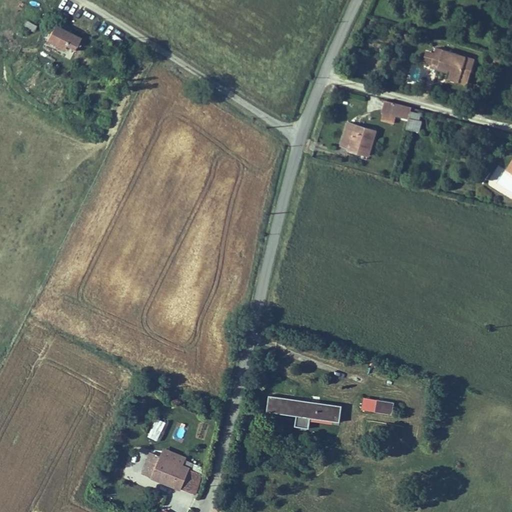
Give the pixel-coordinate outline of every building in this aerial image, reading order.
[(82,45),(57,30),(49,44),(66,53),(68,49),(77,54),(82,45)] [(66,53),(49,44),(48,47),(64,56),(66,53)] [(54,62),(57,55),(43,48),(40,55),(54,62)] [(436,55),(431,70),(437,72),(438,69),(449,72),(446,82),(458,85),(460,77),(470,80),(476,61),(437,50),(436,55)] [(431,70),(436,55),(427,52),(422,67),(431,70)] [(460,77),(458,85),(467,88),(470,80),(460,77)] [(378,132),(377,135),(392,139),(397,121),(408,124),(411,113),(412,109),(387,102),(378,132)] [(408,124),(409,124),(408,128),(406,131),(420,134),(423,122),(421,121),(422,115),(411,113),(408,124)] [(346,123),(339,147),(349,149),(348,153),(370,159),(377,135),(378,132),(346,123)] [(408,128),(398,125),(396,132),(405,134),(406,131),(408,128)] [(392,417),(395,404),(364,399),(362,412),(392,417)] [(268,400),(266,413),(297,417),(295,428),(310,430),(311,419),(340,423),(342,410),(268,400)] [(156,416),(148,436),(158,440),(166,420),(156,416)] [(176,496),(189,469),(157,454),(156,457),(152,456),(139,484),(148,488),(150,483),(176,496)] [(186,500),(199,474),(189,469),(176,496),(186,500)]
